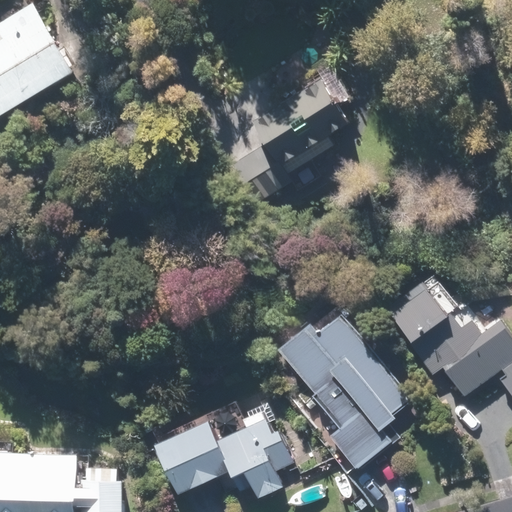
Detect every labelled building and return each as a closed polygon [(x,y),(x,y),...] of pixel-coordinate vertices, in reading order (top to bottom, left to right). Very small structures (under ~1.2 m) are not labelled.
[(0,44),(0,119),(79,74),(37,4),(0,26),(0,28),(7,40),(0,44)] [(354,125),(326,80),(256,122),(283,167),(354,125)] [(504,369),(509,375),(503,379),(511,391),(511,332),(503,320),(484,334),(474,320),(464,328),(453,313),(452,315),(428,281),(392,307),(416,340),(412,343),(435,375),(446,367),(467,396),(504,369)] [(416,400),(348,313),(325,331),(319,323),(286,349),(346,427),(334,436),(359,469),(395,441),(386,429),(399,418),(397,414),(416,400)] [(270,419),(224,440),(215,420),(162,445),(185,493),(235,470),(245,491),(256,486),(262,498),(287,486),(280,471),(298,462),(284,430),(277,433),(270,419)] [(82,455),(0,452),(0,511),(81,511),(81,505),(87,505),(86,511),(126,511),(127,480),(121,480),(122,468),(92,468),(91,479),(87,479),(87,486),(82,486),(82,455)]
